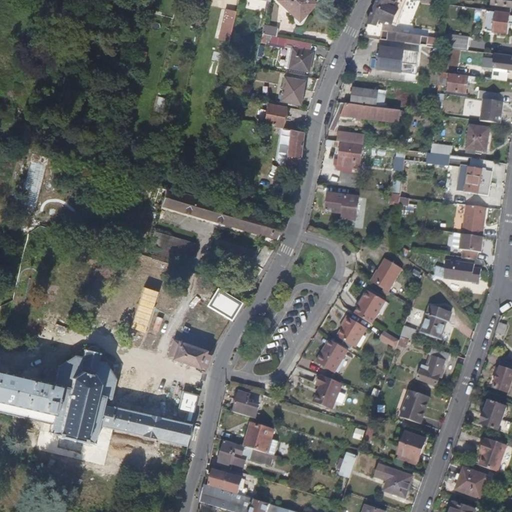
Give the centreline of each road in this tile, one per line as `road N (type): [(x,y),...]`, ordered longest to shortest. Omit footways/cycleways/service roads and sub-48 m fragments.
road 1 (residential): [(366,0),(316,118),(289,249),(217,382),(186,511)]
road 2 (unknown): [(80,338),(217,382),(265,385),(336,274),(329,249),(311,242),(289,249)]
road 3 (residential): [(420,511),(493,307)]
road 4 (residential): [(493,307),(511,184)]
